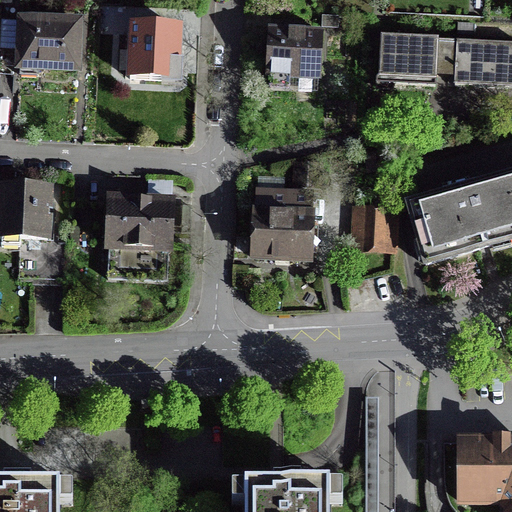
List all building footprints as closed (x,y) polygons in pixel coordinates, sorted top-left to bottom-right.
[(36,73),(81,75),(84,19),(16,15),(15,21),(1,20),(0,46),(0,50),(15,51),(14,72),(22,72),(21,79),(36,80),(36,73)] [(322,16),(322,28),(340,28),(341,16),(322,16)] [(156,91),(186,92),(188,23),(160,22),(160,18),(146,18),(146,21),(124,20),(122,83),(156,84),(156,91)] [(324,30),(268,28),(265,80),(270,80),(269,91),(290,92),(290,81),(321,83),(324,30)] [(378,84),(436,87),(437,77),(439,41),(439,40),(381,37),(378,84)] [(439,41),(437,77),(454,78),(456,42),(439,41)] [(511,44),(456,42),(454,78),(454,86),(511,88),(511,44)] [(364,174),(385,173),(384,153),(363,154),(364,174)] [(292,190),(320,191),(321,166),(293,165),(292,190)] [(328,201),(339,202),(342,169),(330,168),(328,201)] [(511,173),(405,204),(424,271),(485,253),(511,245),(511,173)] [(312,264),(315,192),(285,191),(286,178),(259,177),(258,189),(256,189),(256,209),(253,209),(251,262),(312,264)] [(107,281),(168,283),(169,256),(174,256),(176,199),(173,199),(174,181),(148,180),(148,197),(107,195),(105,254),(108,254),(107,281)] [(52,242),(53,187),(0,186),(0,243),(1,243),(1,252),(18,252),(18,282),(33,282),(32,287),(65,287),(66,242),(52,242)] [(351,254),(397,256),(399,209),(352,208),(351,254)] [(379,511),(379,399),(366,399),(365,399),(365,511),(379,511)] [(161,410),(161,403),(140,404),(140,411),(161,410)] [(502,504),(509,511),(511,511),(511,442),(475,443),(461,443),(462,505),(502,504)] [(0,511),(60,511),(60,486),(0,486),(0,511)] [(330,511),(330,486),(244,486),(244,511),(330,511)]
